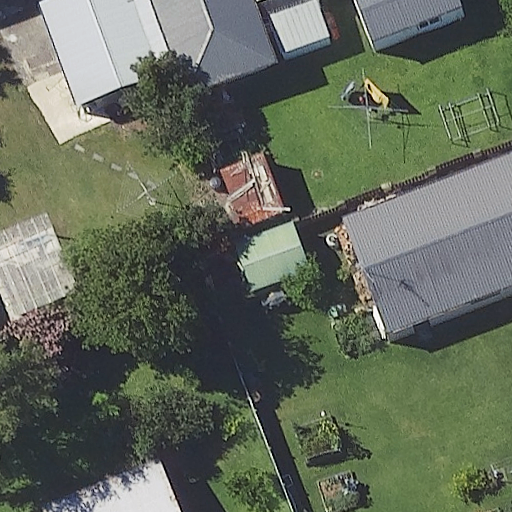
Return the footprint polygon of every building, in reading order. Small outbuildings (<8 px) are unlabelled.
[(172,98),(143,0),(84,0),(49,10),(83,124),(172,98)] [(264,34),(252,0),(162,0),(199,107),(341,58),(326,13),(264,34)] [(477,20),(469,0),(364,0),(386,55),(477,20)] [(511,301),(511,172),(358,228),(399,343),(511,301)] [(183,511),(169,476),(74,511),(183,511)]
